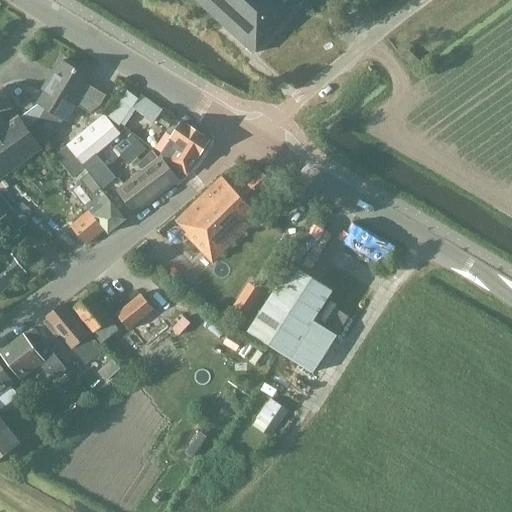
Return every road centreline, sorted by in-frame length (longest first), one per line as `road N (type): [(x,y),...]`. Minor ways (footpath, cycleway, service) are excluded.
road 1 (unclassified): [(0,333),(247,135)]
road 2 (unclassified): [(511,294),(247,135)]
road 3 (unclassified): [(247,135),(25,0)]
road 4 (unclassified): [(247,135),(421,0)]
